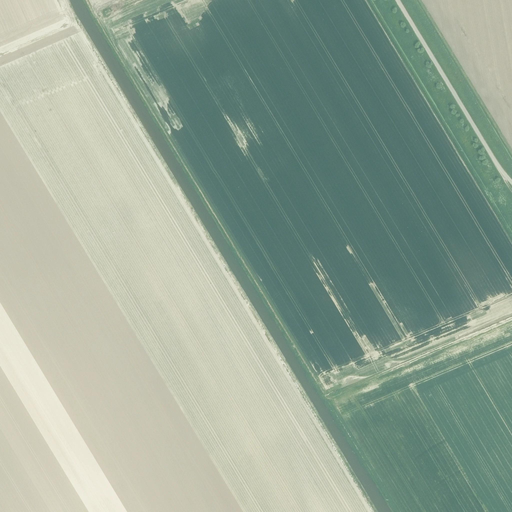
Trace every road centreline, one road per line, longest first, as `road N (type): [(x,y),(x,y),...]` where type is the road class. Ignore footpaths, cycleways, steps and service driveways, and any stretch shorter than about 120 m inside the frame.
road 1 (track): [(511,318),(328,396),(93,0)]
road 2 (unclassified): [(511,183),(397,0)]
